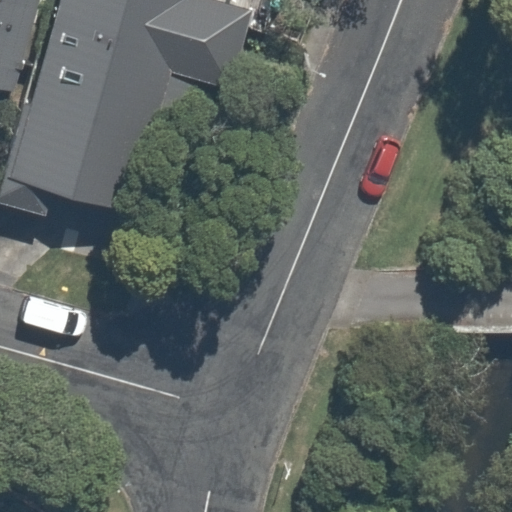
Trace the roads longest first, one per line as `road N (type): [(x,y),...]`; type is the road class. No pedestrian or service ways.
road 1 (residential): [(286,281),(402,0)]
road 2 (residential): [(0,350),(229,414)]
road 3 (residential): [(511,286),(339,294),(286,281)]
road 4 (residential): [(229,414),(286,281)]
